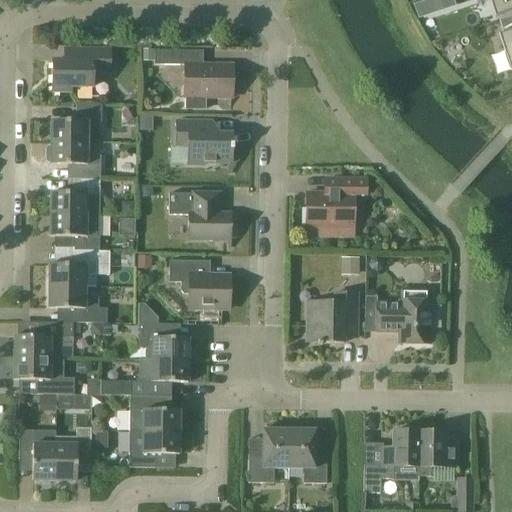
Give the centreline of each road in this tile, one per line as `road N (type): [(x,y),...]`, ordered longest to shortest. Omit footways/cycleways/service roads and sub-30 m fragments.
road 1 (residential): [(0,275),(6,50),(14,27),(39,16),(256,20),(274,35),(277,52),(272,400)]
road 2 (residential): [(272,400),(217,399),(211,488),(142,494),(121,511)]
road 3 (residential): [(511,404),(272,400)]
